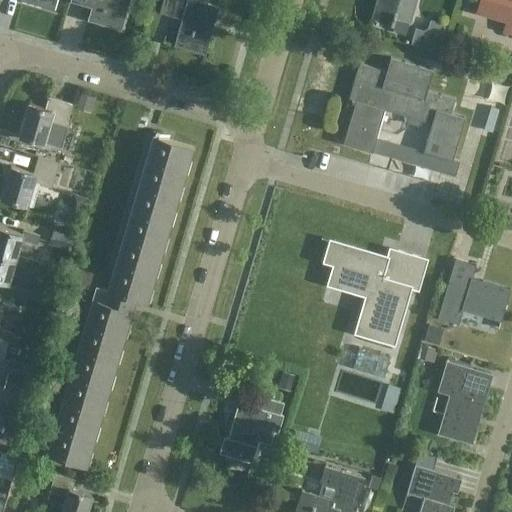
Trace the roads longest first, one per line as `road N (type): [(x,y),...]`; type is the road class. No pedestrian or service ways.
road 1 (residential): [(141,506),(242,162)]
road 2 (residential): [(511,242),(242,162)]
road 3 (residential): [(254,122),(0,53)]
road 4 (residential): [(254,122),(290,0)]
